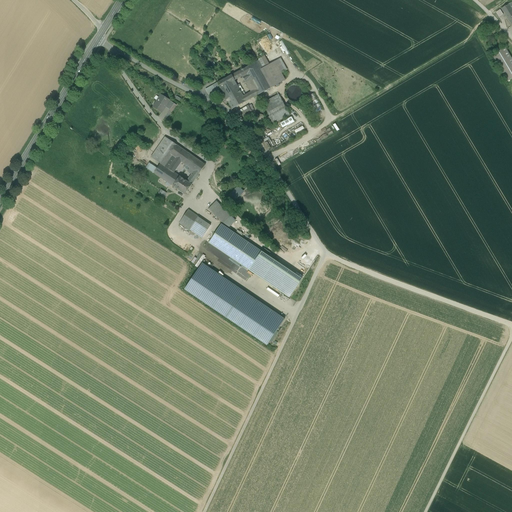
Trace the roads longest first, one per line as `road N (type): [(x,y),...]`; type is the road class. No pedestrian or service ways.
road 1 (track): [(204,511),(325,252)]
road 2 (track): [(206,162),(174,227),(296,314)]
road 3 (track): [(325,252),(511,325)]
road 4 (primary): [(103,29),(0,200)]
road 5 (track): [(425,511),(511,336)]
road 6 (track): [(325,252),(241,119)]
